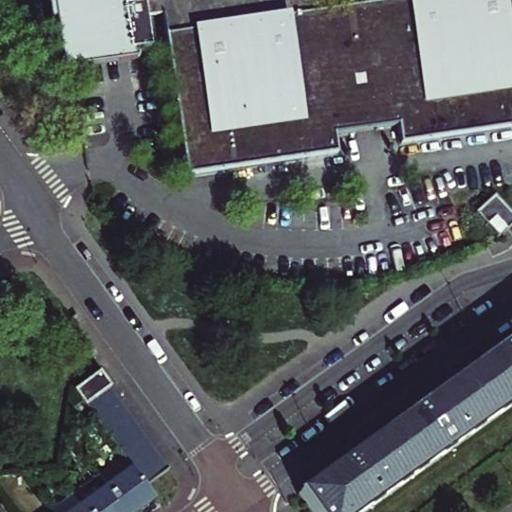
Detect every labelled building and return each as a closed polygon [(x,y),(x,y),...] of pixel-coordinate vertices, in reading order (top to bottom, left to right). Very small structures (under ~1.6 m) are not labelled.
[(511,0),(49,0),(60,72),(136,61),(135,51),(149,49),(144,17),(160,14),(184,177),(337,155),(334,136),(395,127),(398,146),(511,129),(511,0)] [(511,224),(511,215),(494,196),(476,213),(499,237),(511,224)] [(511,341),(300,495),(312,511),(365,511),(511,406),(511,341)] [(100,372),(74,390),(86,406),(111,388),(100,372)] [(111,388),(86,406),(94,418),(119,401),(111,388)] [(119,401),(94,418),(103,430),(128,412),(119,401)] [(128,412),(103,430),(111,441),(136,424),(128,412)] [(111,441),(119,453),(144,436),(136,424),(111,441)] [(123,459),(128,466),(153,448),(144,436),(119,453),(123,459)] [(128,466),(136,476),(160,459),(153,448),(128,466)] [(99,475),(124,511),(138,511),(154,501),(144,488),(136,476),(128,466),(123,459),(99,475)] [(160,459),(136,476),(144,488),(169,471),(160,459)] [(87,511),(124,511),(99,475),(75,493),(87,511)] [(87,511),(75,493),(50,511),(87,511)]
